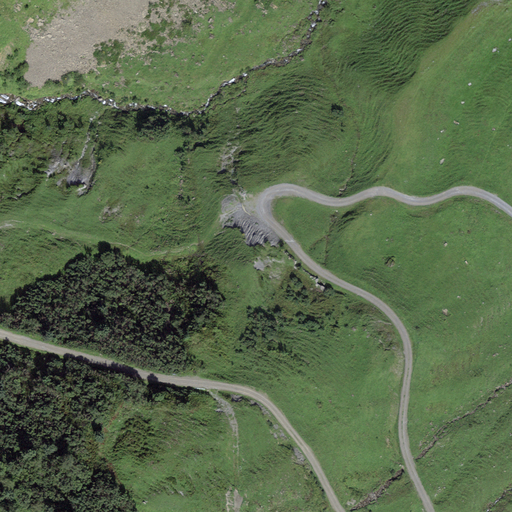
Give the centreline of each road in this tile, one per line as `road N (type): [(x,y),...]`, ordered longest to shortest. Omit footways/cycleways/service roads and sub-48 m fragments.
road 1 (track): [(341,511),(309,455),(260,397),(0,334)]
road 2 (track): [(263,207),(308,262),(375,300),(405,335),(402,433),(431,511)]
road 3 (track): [(263,207),(229,205),(210,236),(186,253),(143,258),(33,223),(0,225)]
road 4 (track): [(511,213),(470,191),(419,202),(378,191)]
road 5 (track): [(237,511),(232,418),(201,383)]
road 6 (track): [(378,191),(340,202),(280,190),(263,207)]
